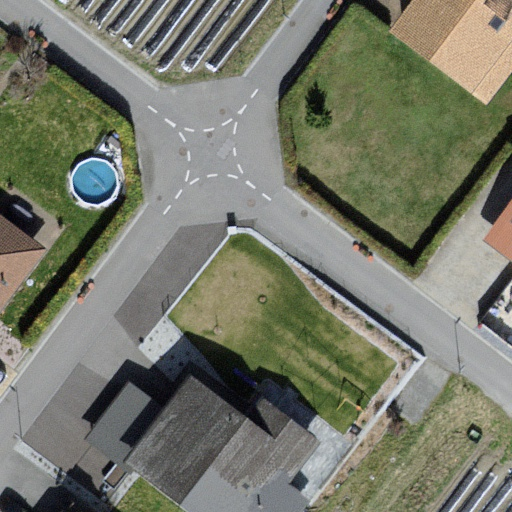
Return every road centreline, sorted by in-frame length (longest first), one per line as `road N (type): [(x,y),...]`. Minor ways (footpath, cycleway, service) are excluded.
road 1 (residential): [(210,150),(511,386)]
road 2 (residential): [(0,433),(210,150)]
road 3 (residential): [(12,0),(210,150)]
road 4 (residential): [(210,150),(324,0)]
